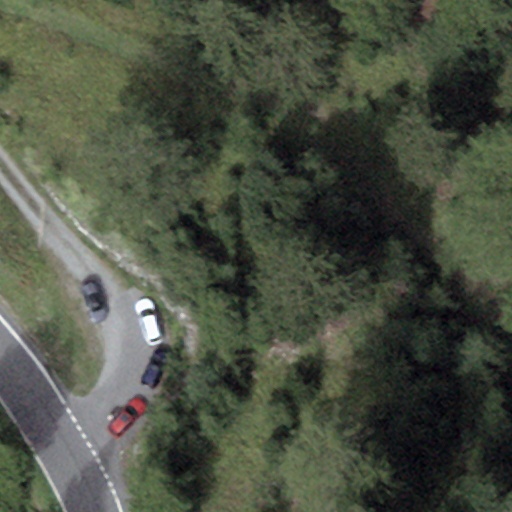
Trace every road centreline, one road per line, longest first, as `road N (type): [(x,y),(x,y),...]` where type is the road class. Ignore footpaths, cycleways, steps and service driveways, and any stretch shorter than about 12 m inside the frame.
road 1 (track): [(81,480),(124,401),(131,355),(116,300),(0,168)]
road 2 (secondary): [(93,511),(25,382),(0,351)]
